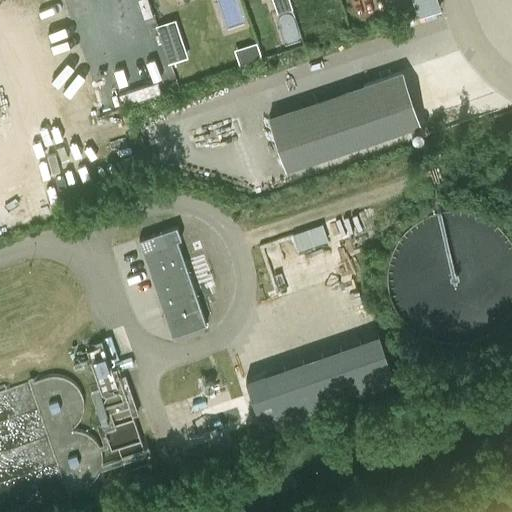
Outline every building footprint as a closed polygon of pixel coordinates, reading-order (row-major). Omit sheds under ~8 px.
[(273,0),(278,14),(293,8),(289,0),(273,0)] [(414,0),(420,17),(443,9),(440,0),(414,0)] [(169,61),(188,56),(178,18),(158,23),(169,61)] [(242,65),(263,58),(258,41),(237,48),(242,65)] [(421,128),(405,72),(269,111),(285,167),(421,128)] [(294,232),(299,249),(329,239),(324,223),(294,232)] [(172,335),(205,324),(176,240),(180,239),(176,227),(139,240),(172,335)] [(281,419),(265,372),(245,379),(261,426),(281,419)] [(511,511),(511,496),(464,511),(511,511)]
